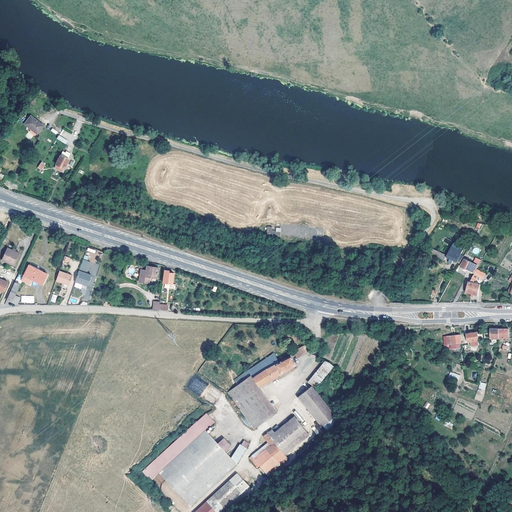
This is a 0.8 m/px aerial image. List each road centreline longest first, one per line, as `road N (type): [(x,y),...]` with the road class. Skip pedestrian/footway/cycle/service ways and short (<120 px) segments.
road 1 (unclassified): [(61,112),(278,175),(421,203),(434,213),(430,226),(377,313)]
road 2 (secondary): [(318,305),(0,200)]
road 3 (unclassified): [(315,321),(0,312)]
road 4 (track): [(195,511),(244,467),(259,433),(286,410),(318,342)]
